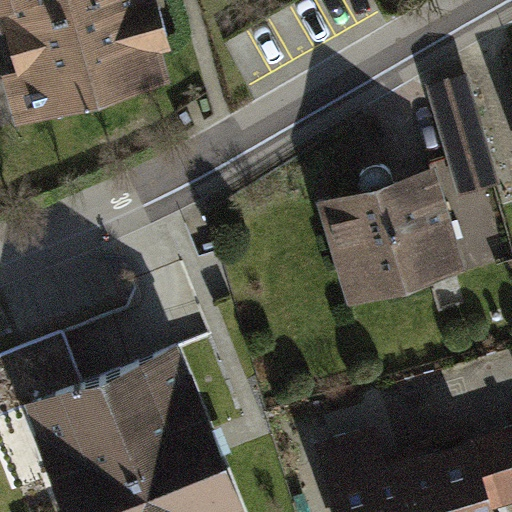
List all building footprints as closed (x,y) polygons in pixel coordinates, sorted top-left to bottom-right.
[(0,0),(0,4),(4,3),(23,68),(9,72),(22,116),(170,73),(148,0),(0,0)] [(469,70),(429,81),(460,194),(500,183),(469,70)] [(436,165),(321,199),(352,302),(467,267),(436,165)] [(247,511),(179,339),(28,399),(73,511),(247,511)] [(377,423),(318,441),(340,511),(420,511),(404,457),(389,462),(377,423)] [(511,499),(511,440),(508,426),(404,457),(420,511),(498,511),(496,504),(511,499)]
